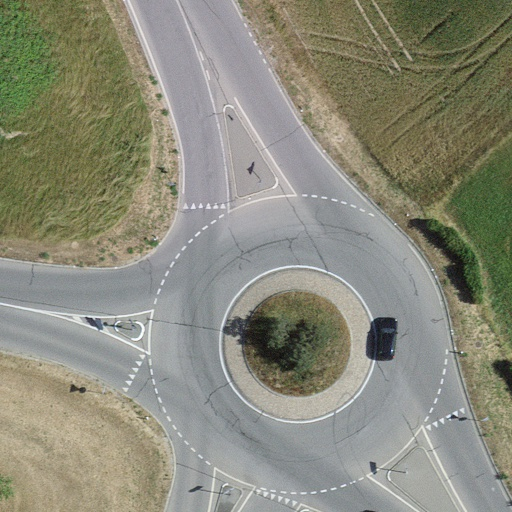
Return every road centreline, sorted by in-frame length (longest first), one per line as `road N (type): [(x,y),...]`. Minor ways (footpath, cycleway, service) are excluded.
road 1 (primary): [(364,442),(391,414),(406,379),(409,340),(399,302),(345,248),(307,238),(268,241)]
road 2 (primary): [(268,241),(174,0)]
road 3 (primary): [(182,348),(205,419),(232,445),(298,464),(364,442)]
road 4 (tertiary): [(0,308),(182,348)]
road 5 (primary): [(268,241),(207,280),(182,348)]
